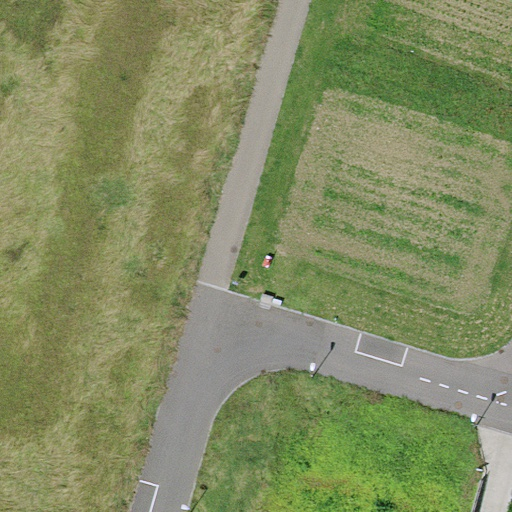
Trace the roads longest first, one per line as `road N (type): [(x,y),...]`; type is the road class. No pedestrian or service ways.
road 1 (residential): [(511,403),(211,315),(155,511)]
road 2 (track): [(297,0),(211,315)]
